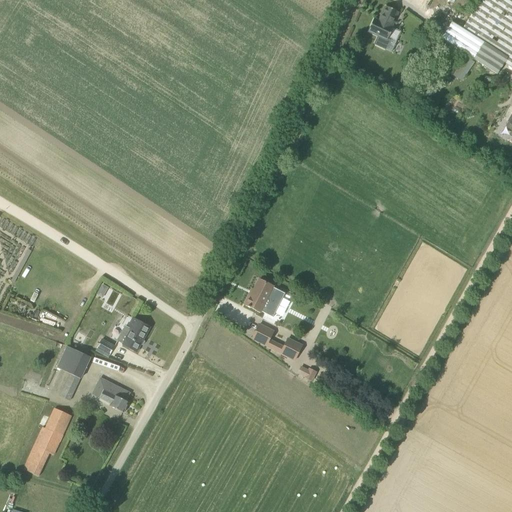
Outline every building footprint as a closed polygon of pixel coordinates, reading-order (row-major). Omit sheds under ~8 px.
[(511,0),(481,0),(463,30),(451,23),(441,39),(473,60),(483,45),(485,46),(486,44),(508,58),(504,63),(511,68),(511,0)] [(374,19),(368,32),(378,36),(373,45),(385,51),(389,41),(387,41),(393,28),(391,27),(398,13),(385,7),(379,21),(374,19)] [(483,45),(473,60),(497,75),(504,63),(508,58),(486,44),(485,46),(483,45)] [(467,58),(457,76),(464,80),(474,62),(467,58)] [(244,305),(260,313),(264,315),(273,300),(268,297),(273,287),(259,280),(251,296),(249,295),(244,305)] [(102,285),(97,295),(102,298),(108,288),(102,285)] [(133,318),(128,328),(126,327),(118,341),(123,344),(123,345),(137,352),(150,328),(133,318)] [(279,354),(283,347),(270,341),(274,332),(259,323),(251,339),(279,354)] [(283,347),(279,354),(287,357),(296,362),(303,347),(287,338),(283,347)] [(102,339),(96,349),(109,356),(114,346),(102,339)] [(90,358),(66,347),(56,368),(69,374),(59,396),(70,402),(90,358)] [(317,372),(309,368),(305,377),(313,381),(317,372)] [(92,395),(90,399),(97,403),(99,398),(111,404),(110,406),(123,413),(129,403),(126,402),(130,394),(100,379),(96,388),(92,395)] [(71,417),(54,409),(45,429),(43,428),(34,447),(49,454),(53,456),(71,417)] [(38,477),(41,471),(26,464),(23,470),(38,477)]
